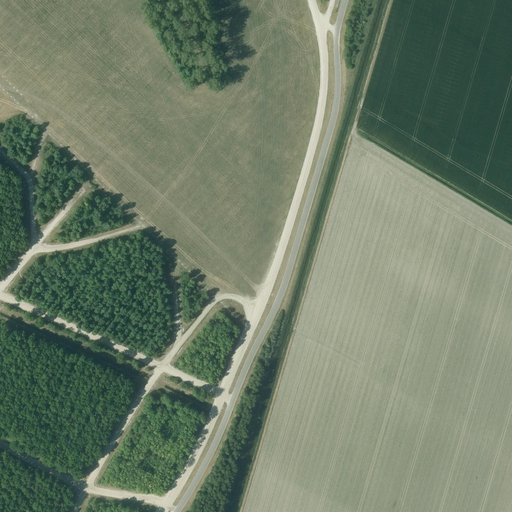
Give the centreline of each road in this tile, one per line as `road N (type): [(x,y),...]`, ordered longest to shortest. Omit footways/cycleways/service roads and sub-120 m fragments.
road 1 (track): [(161,511),(210,421),(293,210),(320,109),(322,31),(332,0)]
road 2 (track): [(0,296),(160,367),(85,486),(0,444)]
road 3 (track): [(221,395),(160,367),(216,299),(229,295),(258,306)]
road 4 (track): [(0,287),(82,189)]
